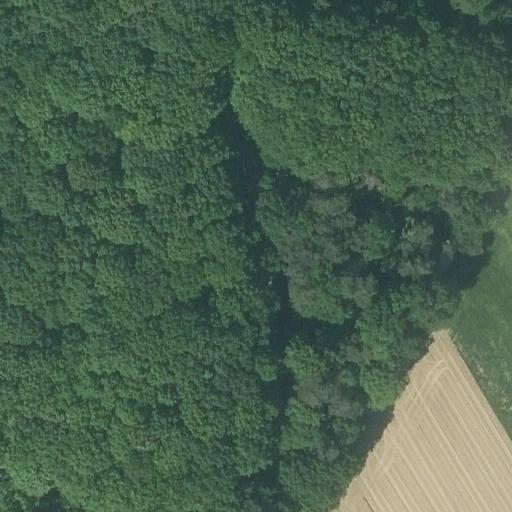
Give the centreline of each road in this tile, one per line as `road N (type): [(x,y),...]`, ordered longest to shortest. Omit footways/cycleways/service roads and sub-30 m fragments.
road 1 (track): [(237,0),(291,511)]
road 2 (track): [(511,127),(295,511)]
